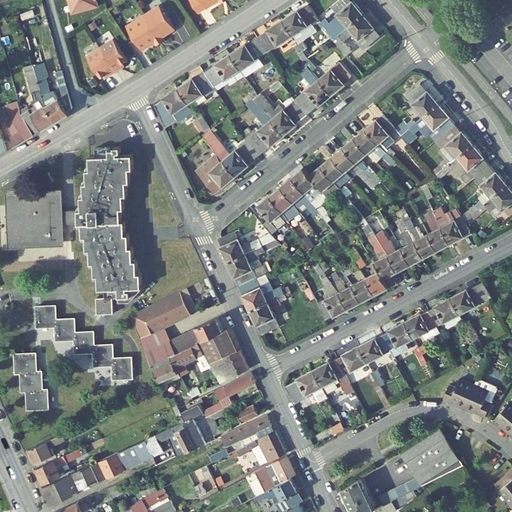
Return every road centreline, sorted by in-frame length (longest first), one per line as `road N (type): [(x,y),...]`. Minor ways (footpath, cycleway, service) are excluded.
road 1 (residential): [(424,43),(200,228)]
road 2 (residential): [(511,242),(266,372)]
road 3 (residential): [(511,448),(454,414),(420,410),(311,466)]
road 4 (residential): [(134,91),(276,0)]
road 5 (residential): [(266,372),(200,228)]
road 6 (residential): [(200,228),(134,91)]
road 7 (residential): [(511,156),(424,43)]
road 8 (residential): [(50,0),(83,121)]
